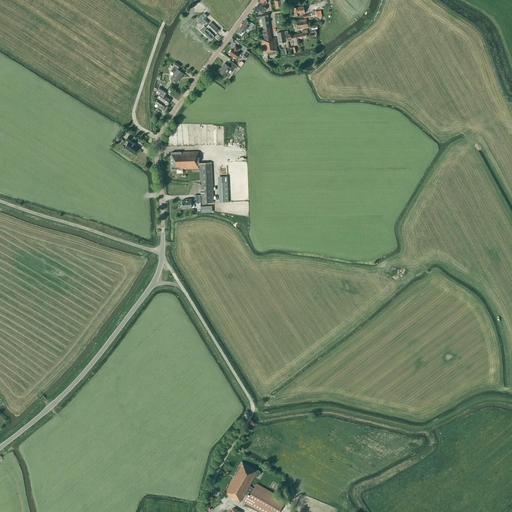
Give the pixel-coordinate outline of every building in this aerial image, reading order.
[(276,9),(286,7),(284,0),(277,0),(274,1),(276,9)] [(314,0),(317,8),(321,7),(320,2),(322,2),(321,0),(314,0)] [(264,7),(259,3),(254,10),(258,12),(261,14),(263,14),(266,9),(264,7)] [(299,15),(302,14),(302,13),(310,11),(309,5),(293,8),(295,16),(299,15)] [(310,13),(310,14),(303,15),(304,18),(311,17),(311,19),(318,18),(322,17),(321,11),(316,12),(310,13)] [(267,13),(257,15),(258,19),(261,18),(263,28),(269,27),(267,13)] [(247,27),(250,30),(254,25),(246,19),(240,28),(244,31),(247,27)] [(302,27),(302,28),(310,27),(310,25),(307,25),(306,19),(295,21),(296,28),(302,27)] [(214,36),(219,30),(211,22),(211,23),(208,20),(204,24),(206,27),(206,28),(207,29),(203,33),(210,40),(214,36)] [(263,54),(277,52),(275,38),(271,39),(269,27),(263,28),(265,40),(261,40),(263,54)] [(241,36),(245,31),(244,31),(240,28),(236,33),(241,36)] [(307,30),(305,30),(302,31),(302,33),(297,34),(298,39),(299,39),(307,38),(306,34),(308,34),(307,30)] [(277,33),(278,43),(279,45),(283,44),(282,42),(285,42),(284,32),(277,33)] [(299,39),(298,39),(297,34),(290,35),(291,41),(294,40),(294,42),(299,41),(299,39)] [(237,57),(239,54),(237,52),(240,49),(235,45),(232,49),(228,54),(235,59),(237,57)] [(246,50),(242,55),(247,59),(251,53),(246,50)] [(224,63),(218,72),(224,76),(229,70),(232,72),(237,66),(230,60),(226,65),(224,63)] [(172,72),(174,73),(170,79),(176,83),(183,74),(177,69),(180,66),(175,62),(173,65),(174,66),(171,71),(172,72)] [(167,105),(170,100),(164,96),(167,93),(159,87),(155,93),(159,95),(157,98),(163,103),(166,105),(167,105)] [(157,109),(161,113),(166,106),(166,105),(163,103),(158,100),(155,103),(159,106),(158,107),(158,108),(157,109)] [(121,130),(117,136),(121,139),(125,133),(121,130)] [(133,154),(137,148),(134,146),(137,141),(129,136),(126,140),(128,142),(124,148),(133,154)] [(192,168),(192,170),(200,169),(201,195),(195,195),(195,200),(191,200),(191,199),(185,199),(185,201),(182,201),(182,208),(191,208),(191,204),(201,203),(213,203),(212,163),(199,164),(198,164),(198,156),(197,152),(171,153),(171,169),(192,168)] [(232,201),(247,201),(246,171),(231,172),(232,201)] [(221,202),(228,202),(228,176),(220,177),(221,202)] [(244,494),(249,497),(245,503),(260,511),(278,511),(286,500),(256,484),(254,488),(249,486),(254,477),(255,476),(257,477),(259,473),(256,471),(257,471),(241,462),(238,466),(239,467),(229,485),(228,484),(224,492),(229,495),(228,496),(240,502),(244,494)]
